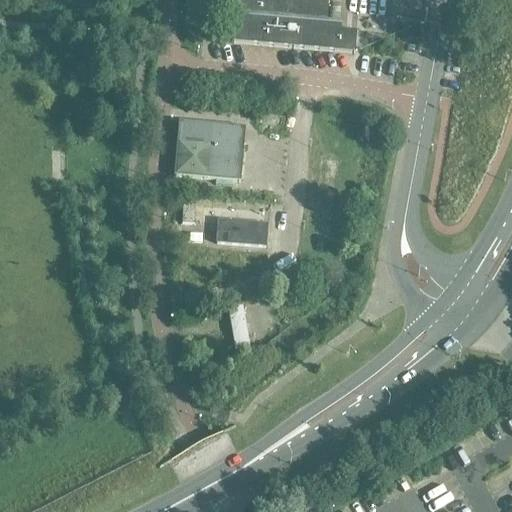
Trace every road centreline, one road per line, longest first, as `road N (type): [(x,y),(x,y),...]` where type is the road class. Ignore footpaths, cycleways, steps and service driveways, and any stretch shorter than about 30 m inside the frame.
road 1 (secondary): [(174,511),(339,415),(463,314)]
road 2 (residential): [(463,314),(405,263),(424,98)]
road 3 (secondary): [(511,202),(463,314)]
